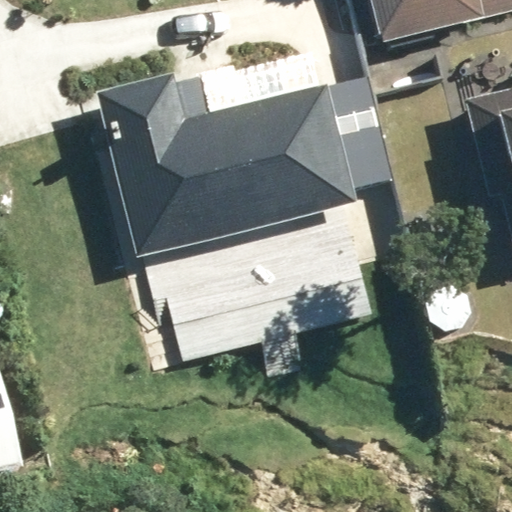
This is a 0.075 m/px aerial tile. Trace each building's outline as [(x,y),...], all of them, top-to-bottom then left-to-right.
[(511,0),(369,0),(374,25),(511,1),(511,0)] [(114,104),(124,152),(115,154),(143,287),(360,243),(333,110),(193,138),(183,90),(114,104)] [(511,98),(470,103),(492,292),(511,289),(511,98)] [(139,337),(107,197),(43,212),(40,200),(0,208),(0,248),(18,330),(79,316),(87,349),(139,337)] [(0,426),(34,406),(0,347),(0,426)]
